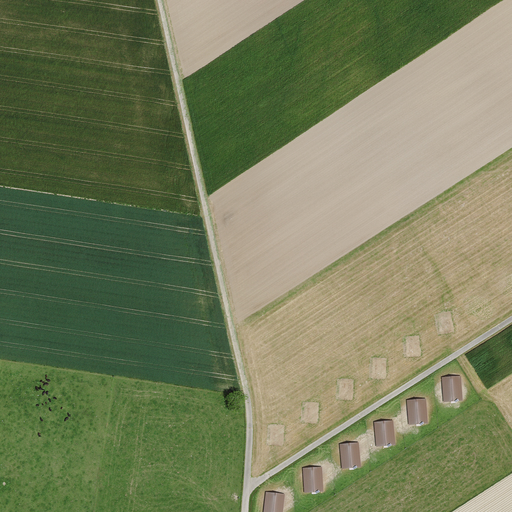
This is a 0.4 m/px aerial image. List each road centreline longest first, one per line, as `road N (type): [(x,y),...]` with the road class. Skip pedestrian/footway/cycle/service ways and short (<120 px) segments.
road 1 (track): [(160,0),(246,391),(244,511)]
road 2 (track): [(246,488),(511,317)]
